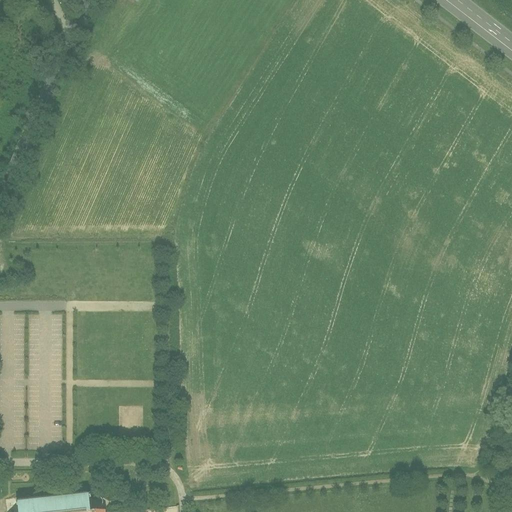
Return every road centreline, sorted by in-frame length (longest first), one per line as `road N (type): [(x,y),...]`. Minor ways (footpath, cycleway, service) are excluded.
road 1 (residential): [(0,461),(156,461),(177,481),(183,511)]
road 2 (unclassified): [(88,0),(0,192)]
